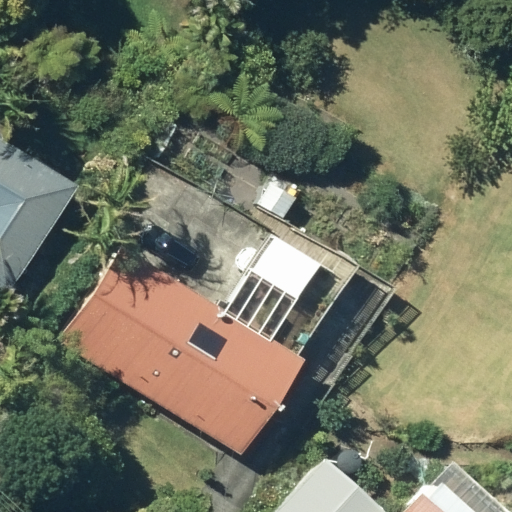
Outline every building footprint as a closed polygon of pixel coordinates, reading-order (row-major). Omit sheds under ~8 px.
[(94,35),(125,49),(136,27),(104,13),(94,35)] [(0,293),(62,188),(0,152),(0,293)] [(48,346),(230,457),(289,361),(108,250),(48,346)] [(259,511),(369,511),(375,506),(311,451),(259,511)] [(467,511),(457,503),(470,488),(434,458),(403,487),(397,482),(372,511),(467,511)]
